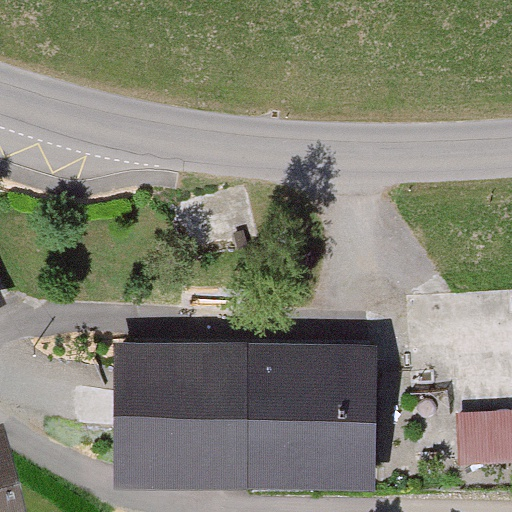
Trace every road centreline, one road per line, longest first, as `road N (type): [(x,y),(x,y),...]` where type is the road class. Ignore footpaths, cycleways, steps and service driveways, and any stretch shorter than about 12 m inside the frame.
road 1 (tertiary): [(0,90),(127,126),(330,150),(511,154)]
road 2 (residential): [(0,427),(131,499),(354,511)]
